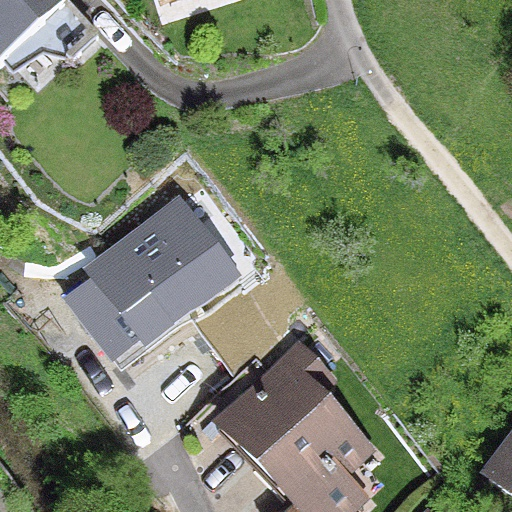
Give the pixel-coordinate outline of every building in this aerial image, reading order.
[(0,0),(0,59),(64,0),(0,0)] [(157,0),(160,8),(184,0),(157,0)] [(242,275),(181,193),(84,265),(93,276),(65,296),(113,360),(115,360),(141,340),(146,347),(242,275)] [(146,347),(141,340),(115,360),(122,369),(148,350),(146,347)] [(337,379),(302,340),(213,419),(292,507),(286,511),(356,511),(373,497),(351,473),(379,449),(326,389),(337,379)] [(511,430),(480,471),(511,495),(511,430)]
